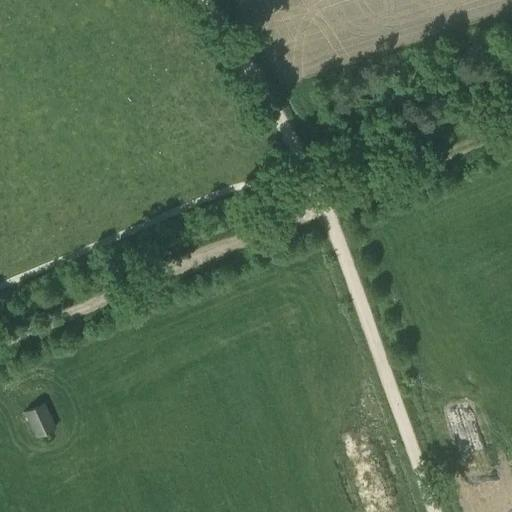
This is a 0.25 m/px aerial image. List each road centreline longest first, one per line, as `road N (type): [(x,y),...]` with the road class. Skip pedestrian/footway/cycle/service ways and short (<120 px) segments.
road 1 (track): [(0,352),(324,204)]
road 2 (track): [(324,204),(433,511)]
road 3 (track): [(203,0),(324,204)]
road 4 (track): [(324,204),(511,127)]
